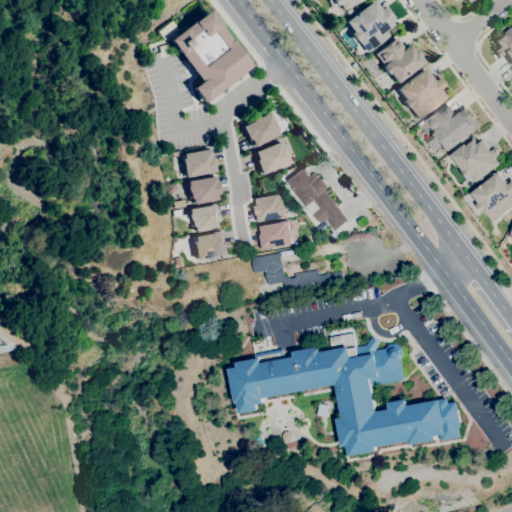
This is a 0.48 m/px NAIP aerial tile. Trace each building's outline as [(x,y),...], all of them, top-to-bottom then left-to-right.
[(361,0),(342,10),(339,4),(335,6),(332,0),(361,0)] [(366,53),(350,32),(351,31),(344,21),(372,0),(379,9),(384,6),(393,18),(390,21),(392,25),(384,30),(388,36),(366,53)] [(166,39),(197,82),(189,87),(200,102),(248,67),(206,10),(166,39)] [(511,63),(510,65),(502,54),(498,57),(493,51),(498,46),(494,41),(511,26),(511,63)] [(396,83),(388,73),(387,74),(381,67),(383,66),(374,54),(394,38),(403,48),(408,44),(413,50),(416,48),(421,54),(419,56),(423,62),(396,83)] [(417,119),(408,108),(407,108),(401,100),(403,99),(395,89),(423,68),(432,80),(437,77),(443,85),(439,89),(445,97),(417,119)] [(450,151),(441,140),(439,142),(433,134),(434,133),(425,122),(447,104),(455,115),(460,111),(460,112),(465,108),(479,127),(474,131),(474,132),(450,151)] [(239,126),(249,147),(278,134),(267,112),(239,126)] [(289,163),(279,140),(250,153),(260,175),(289,163)] [(476,182),(471,176),(468,178),(450,155),(465,144),(466,145),(474,140),(477,144),(481,141),(489,151),(495,147),(500,154),(494,158),(499,164),(476,182)] [(183,178),(214,171),(209,148),(178,154),(183,178)] [(340,236),(335,230),(334,231),(325,219),(318,224),(305,207),(291,188),(292,188),(285,179),(300,167),(307,176),(313,172),(318,179),(320,178),(327,187),(324,190),(347,220),(345,222),(350,228),(340,236)] [(511,208),(493,223),(483,211),(482,212),(477,205),(479,203),(471,193),(498,172),(508,184),(511,181),(511,208)] [(218,199),(214,176),(185,181),(189,204),(218,199)] [(285,217),(281,193),(253,199),(257,222),(285,217)] [(186,209),(190,232),(219,227),(215,204),(186,209)] [(259,225),(261,249),(291,245),(288,222),(259,225)] [(190,237),(194,260),(225,254),(220,231),(190,237)] [(286,295),(284,283),(281,283),(268,285),(265,271),(254,273),(252,258),(280,252),(284,276),(287,277),(290,278),(295,277),(294,274),(317,270),(318,275),(342,271),(344,284),(286,295)] [(349,456),(347,446),(342,447),(337,419),(342,418),(336,385),(263,398),(264,403),(258,404),(259,410),(240,414),(238,403),(235,404),(229,369),(237,368),(236,362),(255,359),(254,354),(284,349),(285,358),(294,357),(293,352),(319,347),(320,352),(332,350),(329,337),(353,333),(356,347),(367,345),(372,337),(380,343),(375,350),(386,348),(389,344),(396,343),(402,347),(404,355),(401,359),(405,380),(372,386),(377,411),(389,409),(388,403),(407,399),(408,406),(440,400),(448,398),(449,403),(457,402),(462,427),(459,428),(461,437),(442,441),(441,435),(436,436),(436,440),(410,445),(410,441),(377,447),(377,451),(349,456)] [(0,352),(0,346),(6,345),(0,339),(0,336),(16,349),(0,352)] [(326,417),(317,415),(319,403),(329,406),(326,417)] [(260,447),(256,439),(261,436),(266,444),(260,447)]
